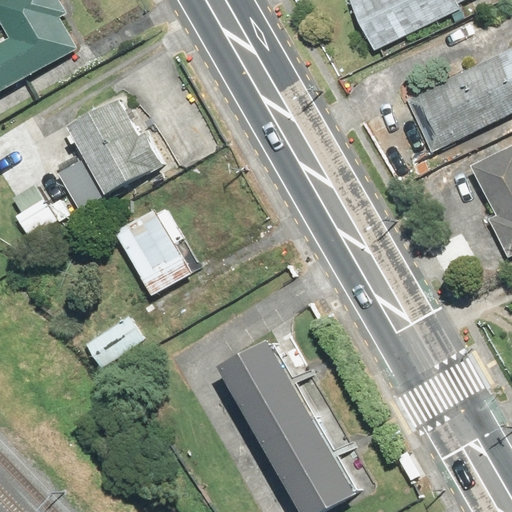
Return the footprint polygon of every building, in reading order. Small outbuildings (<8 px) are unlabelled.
[(0,35),(0,92),(98,35),(77,0),(1,0),(16,26),(0,35)] [(357,0),(380,45),(468,0),(357,0)] [(511,47),(415,91),(442,151),(511,119),(511,47)] [(76,123),(119,197),(175,164),(132,90),(76,123)] [(511,144),(476,159),(511,243),(511,144)] [(46,180),(69,219),(110,196),(86,156),(46,180)] [(127,231),(165,296),(210,269),(172,205),(127,231)] [(273,341),(223,370),(307,511),(338,511),(365,496),(273,341)]
